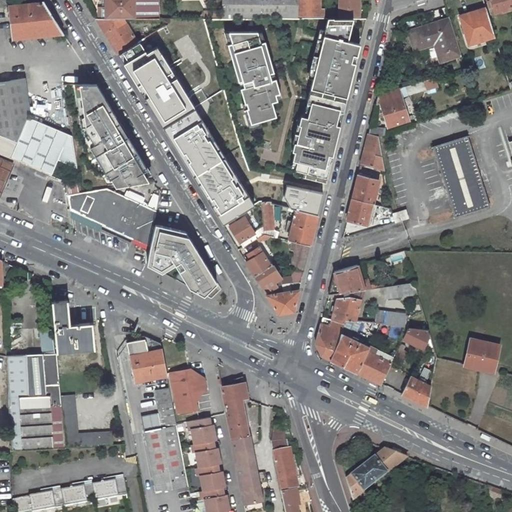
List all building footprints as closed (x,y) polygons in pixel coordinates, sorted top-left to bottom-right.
[(106,0),(106,18),(124,18),(160,18),(159,0),(106,0)] [(222,0),(223,12),(223,18),(254,18),(277,18),(298,18),(298,16),(324,16),(324,9),(320,9),(320,0),(222,0)] [(359,16),(359,0),(339,0),(340,16),(359,16)] [(494,12),(501,10),(501,11),(511,7),(511,0),(490,0),(492,6),(494,12)] [(63,33),(44,2),(10,5),(13,38),(63,33)] [(484,40),(495,36),(486,8),(460,16),(469,44),(484,40)] [(106,18),(96,18),(117,55),(138,42),(124,18),(106,18)] [(435,43),(440,61),(461,55),(450,18),(409,31),(415,50),(435,43)] [(312,79),(310,88),(347,97),(360,45),(352,43),(358,19),(328,19),(326,30),(322,29),(308,77),(312,79)] [(246,107),(250,122),(276,115),(271,101),(277,100),(275,93),(279,92),(273,71),(271,72),(269,66),(271,65),(265,41),(260,42),(257,30),(229,31),(232,42),(227,43),(245,102),(246,101),(248,107),(246,107)] [(484,40),(469,44),(470,49),(486,44),(484,40)] [(145,53),(138,42),(117,55),(162,127),(194,108),(156,46),(145,53)] [(0,134),(58,159),(77,167),(73,139),(72,135),(28,117),(30,113),(25,78),(0,81),(0,134)] [(388,127),(409,121),(409,120),(413,118),(412,115),(408,116),(401,97),(426,89),(423,81),(379,94),(376,104),(380,103),(388,127)] [(96,83),(74,84),(77,96),(80,96),(85,104),(78,108),(82,131),(87,130),(94,144),(91,145),(96,154),(98,153),(108,169),(105,170),(110,179),(112,178),(116,186),(150,180),(144,171),(148,168),(96,83)] [(347,97),(310,88),(304,114),(303,114),(298,133),(294,132),(292,142),(296,143),(294,151),(295,151),(291,167),(295,168),(294,174),(326,182),(347,97)] [(254,205),(194,108),(162,127),(223,225),(254,205)] [(370,127),(369,134),(379,136),(384,135),(384,128),(370,127)] [(433,146),(455,218),(490,207),(467,135),(463,137),(461,129),(427,138),(429,147),(433,146)] [(51,176),(58,159),(0,134),(0,151),(50,173),(49,175),(51,176)] [(369,134),(361,163),(385,169),(379,136),(369,134)] [(0,197),(15,163),(0,156),(0,197)] [(379,180),(358,175),(352,199),(372,203),(373,204),(379,180)] [(317,215),(323,193),(287,185),(284,196),(291,208),(296,209),(317,215)] [(156,211),(106,188),(81,193),(84,216),(150,246),(150,245),(153,232),(155,223),(154,223),(156,211)] [(68,195),(70,210),(84,216),(81,193),(68,195)] [(372,203),(352,199),(347,220),(352,221),(364,224),(367,225),(372,203)] [(263,226),(264,234),(277,237),(279,232),(274,229),(271,203),(271,201),(261,202),(262,207),(263,226)] [(288,240),(312,246),(319,216),(317,215),(296,209),(288,240)] [(393,214),(395,222),(402,220),(408,218),(405,210),(393,214)] [(254,232),(245,216),(227,226),(240,245),(241,244),(243,247),(257,239),(264,234),(263,226),(254,232)] [(362,231),(364,224),(352,221),(350,228),(362,231)] [(150,245),(150,246),(146,264),(211,299),(222,289),(185,230),(155,223),(153,232),(150,245)] [(310,246),(296,243),(290,268),(303,271),(310,246)] [(246,262),(255,275),(271,265),(263,252),(246,262)] [(271,265),(255,275),(261,285),(266,282),(271,289),(277,286),(274,282),(281,277),(272,264),(271,265)] [(334,271),(328,295),(336,293),(362,290),(370,288),(368,279),(362,281),(357,264),(334,271)] [(293,275),(281,277),(274,282),(277,286),(271,289),(274,294),(268,295),(267,296),(279,314),(294,311),(301,282),(294,283),(293,275)] [(417,293),(414,282),(385,286),(386,298),(417,293)] [(337,299),(332,320),(344,323),(344,320),(355,321),(362,290),(336,293),(337,299)] [(53,299),(57,347),(72,346),(72,350),(98,347),(97,336),(93,336),(92,321),(72,323),(70,298),(53,299)] [(379,306),(366,305),(364,321),(376,323),(379,306)] [(385,312),(383,324),(391,325),(405,326),(406,315),(385,312)] [(322,355),(331,359),(340,339),(341,334),(344,323),(332,320),(323,317),(316,343),(322,355)] [(405,326),(391,325),(390,335),(403,337),(408,327),(405,326)] [(427,329),(408,327),(403,337),(402,338),(424,348),(430,337),(427,329)] [(356,341),(357,338),(352,336),(351,339),(341,334),(340,339),(331,359),(357,372),(367,351),(369,347),(364,345),(356,341)] [(136,381),(168,375),(165,355),(158,357),(155,339),(146,335),(128,338),(136,381)] [(369,335),(364,345),(369,347),(374,337),(369,335)] [(433,350),(430,337),(424,348),(429,351),(431,348),(433,350)] [(158,357),(165,355),(162,343),(155,339),(158,357)] [(465,365),(493,371),(499,345),(471,339),(465,365)] [(405,346),(400,343),(395,353),(394,355),(400,357),(405,346)] [(357,372),(381,383),(391,362),(394,355),(395,353),(387,350),(383,358),(373,353),(374,351),(371,349),(370,352),(367,351),(357,372)] [(58,351),(43,352),(28,353),(10,354),(10,355),(13,450),(66,446),(61,394),(58,351)] [(411,376),(402,394),(427,406),(431,386),(425,383),(431,371),(424,367),(418,379),(411,376)] [(170,371),(177,412),(197,408),(196,399),(202,391),(207,390),(205,377),(199,378),(193,373),(192,368),(170,371)] [(243,497),(244,503),(262,499),(257,472),(255,472),(250,446),(251,446),(247,423),(242,396),(246,395),(245,379),(222,386),(235,455),(236,458),(238,472),(241,487),(243,497)] [(145,431),(154,481),(158,480),(159,488),(187,483),(170,387),(155,389),(163,428),(145,431)] [(114,443),(113,430),(80,431),(76,393),(61,394),(66,446),(114,443)] [(194,443),(208,441),(214,439),(217,439),(214,423),(211,423),(204,424),(203,417),(186,420),(188,428),(191,427),(194,443)] [(196,451),(199,466),(212,464),(219,463),(221,462),(218,445),(215,446),(209,447),(208,441),(194,443),(191,444),(192,452),(196,451)] [(406,456),(381,445),(374,452),(376,454),(346,479),(352,500),(402,459),(406,456)] [(291,467),(288,450),(274,452),(282,490),(299,488),(297,477),(294,477),(291,467)] [(203,489),(216,487),(223,486),(226,485),(222,469),(220,469),(213,471),(212,464),(199,466),(195,467),(197,475),(200,474),(203,489)] [(13,511),(133,511),(126,476),(13,498),(13,511)] [(218,495),(225,494),(223,486),(216,487),(218,495)] [(205,498),(207,511),(215,511),(221,511),(228,510),(230,509),(227,493),(225,494),(218,495),(216,487),(203,489),(200,490),(202,499),(205,498)] [(286,511),(300,511),(299,501),(307,500),(305,490),(300,491),(283,494),(286,511)]
